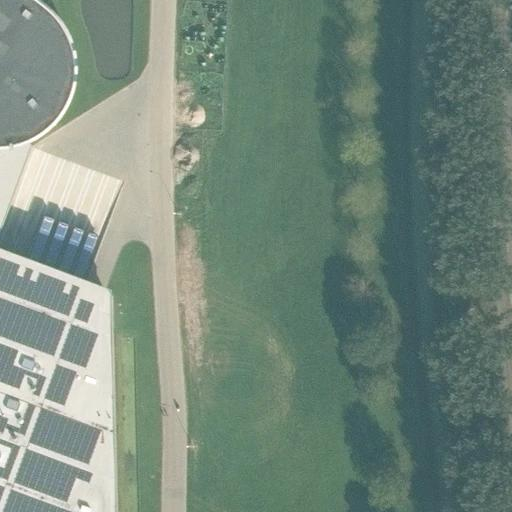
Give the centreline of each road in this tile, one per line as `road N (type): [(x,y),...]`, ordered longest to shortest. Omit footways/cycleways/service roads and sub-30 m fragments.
road 1 (unclassified): [(172,511),(163,0)]
road 2 (secondary): [(507,0),(503,145),(511,283)]
